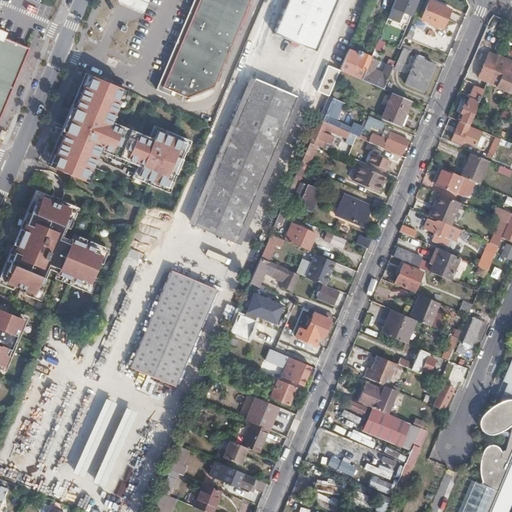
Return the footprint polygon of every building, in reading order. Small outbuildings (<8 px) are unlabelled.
[(118,0),(117,4),(143,14),(148,0),(118,0)] [(156,90),(170,96),(171,92),(162,88),(197,0),(192,0),(159,83),(156,90)] [(197,0),(162,88),(171,92),(170,96),(173,97),(175,93),(187,98),(213,87),(247,0),(197,0)] [(314,51),(335,0),(286,0),(273,33),(314,51)] [(367,0),(356,26),(364,29),(376,0),(367,0)] [(416,0),(393,0),(384,24),(389,26),(392,18),(397,20),(401,11),(410,14),(416,0)] [(421,19),(441,27),(449,9),(428,0),(421,19)] [(0,114),(18,72),(28,48),(0,35),(0,114)] [(394,68),(400,71),(408,51),(409,51),(411,47),(402,43),(401,47),(402,48),(394,68)] [(346,49),(338,71),(344,73),(360,80),(369,57),(360,53),(361,52),(357,50),(355,53),(346,49)] [(508,92),(511,83),(511,51),(509,50),(495,86),(508,92)] [(369,57),(360,80),(382,89),(393,61),(387,58),(380,73),(371,69),(373,63),(375,64),(377,60),(369,57)] [(404,84),(421,91),(432,64),(416,57),(404,84)] [(462,113),(459,120),(468,124),(493,65),(481,60),(479,65),(477,64),(474,72),(483,77),(475,94),(474,94),(471,99),(468,98),(465,106),(462,105),(460,112),(462,113)] [(338,71),(327,96),(333,99),(344,73),(338,71)] [(327,95),(333,78),(322,74),(316,91),(327,95)] [(121,91),(91,78),(87,89),(84,88),(51,169),(88,185),(93,173),(91,172),(94,165),(96,159),(93,157),(97,148),(102,150),(101,152),(127,163),(132,165),(140,168),(137,177),(167,189),(185,144),(155,132),(152,140),(113,124),(112,127),(107,125),(111,115),(114,116),(119,103),(117,102),(121,91)] [(186,222),(240,244),(300,100),(246,78),(186,222)] [(398,126),(408,100),(390,93),(380,118),(398,126)] [(327,96),(317,119),(324,122),(325,121),(333,125),(334,120),(327,117),(335,100),(333,99),(327,96)] [(369,123),(380,128),(382,123),(367,116),(362,128),(367,130),(369,123)] [(317,119),(307,142),(316,146),(321,147),(323,142),(328,145),(331,137),(320,133),(323,126),(339,133),(341,129),(324,122),(317,119)] [(468,124),(459,120),(451,140),(459,143),(461,139),(474,143),(480,129),(474,127),(468,124)] [(499,138),(511,143),(511,135),(511,134),(511,124),(509,123),(506,133),(496,130),(493,135),(495,136),(499,138)] [(480,129),(474,143),(480,146),(486,132),(480,129)] [(375,145),(400,155),(407,139),(388,132),(385,141),(378,138),(375,145)] [(345,143),(352,146),(356,136),(349,133),(345,143)] [(495,136),(486,156),(490,158),(499,138),(495,136)] [(307,142),(297,165),(305,169),(316,146),(307,142)] [(364,163),(384,172),(389,160),(370,152),(364,163)] [(478,183),(487,161),(470,153),(460,176),(462,177),(478,183)] [(367,169),(368,167),(358,163),(350,181),(377,193),(384,175),(367,169)] [(438,175),(441,168),(432,164),(429,172),(430,172),(438,175)] [(507,175),(510,170),(499,166),(497,171),(507,175)] [(455,193),(462,177),(460,176),(441,168),(438,175),(436,179),(434,184),(455,193)] [(325,169),(323,176),(336,182),(339,175),(325,169)] [(289,203),(310,212),(319,191),(298,182),(289,203)] [(334,214),(362,226),(370,206),(342,194),(334,214)] [(445,223),(455,201),(437,194),(428,216),(437,220),(445,223)] [(73,213),(39,199),(4,282),(38,296),(45,280),(43,279),(48,266),(59,271),(56,276),(88,289),(102,253),(71,241),(69,246),(58,241),(63,229),(66,230),(73,213)] [(278,211),(274,221),(280,223),(283,213),(278,211)] [(445,223),(437,220),(436,222),(426,219),(422,228),(433,233),(430,240),(445,246),(448,238),(453,240),(458,229),(445,223)] [(506,223),(501,235),(511,240),(511,221),(507,219),(506,223)] [(487,241),(496,246),(501,235),(506,223),(501,221),(495,234),(493,233),(491,240),(488,239),(487,241)] [(284,239),(307,249),(313,234),(289,224),(284,239)] [(428,236),(401,224),(398,231),(425,242),(428,236)] [(326,231),(322,240),(342,250),(346,241),(326,231)] [(366,247),(370,240),(359,235),(356,243),(366,247)] [(267,237),(259,257),(268,260),(271,252),(268,250),(272,240),(267,237)] [(484,267),(487,268),(496,246),(487,241),(480,239),(476,248),(483,251),(478,265),(484,267)] [(511,245),(504,243),(500,257),(511,261),(511,257),(511,245)] [(395,247),(392,255),(416,265),(419,257),(395,247)] [(427,270),(447,278),(457,256),(437,247),(427,270)] [(336,263),(315,254),(313,261),(332,269),(336,263)] [(259,257),(248,283),(257,287),(264,270),(263,269),(264,266),(272,270),(267,282),(288,291),(296,272),(268,260),(259,257)] [(332,269),(313,261),(307,277),(322,284),(326,286),(332,269)] [(401,263),(392,283),(396,285),(412,291),(420,271),(401,263)] [(128,366),(174,386),(216,289),(170,269),(128,366)] [(120,306),(129,309),(143,275),(134,272),(120,306)] [(335,303),(340,291),(326,286),(322,284),(318,296),(335,303)] [(254,293),(246,312),(277,324),(284,306),(254,293)] [(416,293),(406,316),(424,324),(434,300),(416,293)] [(461,312),(467,314),(471,304),(465,302),(461,312)] [(330,317),(313,310),(305,332),(297,328),(293,337),(314,346),(317,337),(321,338),(330,317)] [(380,332),(404,342),(414,319),(405,315),(392,310),(386,324),(383,324),(380,332)] [(0,311),(0,366),(5,368),(24,321),(0,311)] [(236,312),(228,330),(248,339),(255,320),(236,312)] [(471,317),(460,342),(467,345),(470,346),(480,320),(471,317)] [(451,328),(457,331),(461,321),(455,319),(451,328)] [(447,360),(466,368),(470,357),(463,354),(467,345),(460,342),(455,340),(447,360)] [(425,351),(418,348),(412,363),(398,356),(395,363),(404,367),(416,372),(418,368),(428,372),(434,358),(425,353),(425,351)] [(310,366),(272,350),(267,361),(298,374),(295,382),(302,385),(310,366)] [(478,486),(477,489),(489,493),(481,511),(505,511),(511,497),(511,351),(500,380),(509,383),(503,398),(499,399),(492,404),(484,410),(478,416),(478,424),(480,427),(483,430),(486,431),(491,432),(496,430),(499,427),(503,430),(501,453),(497,454),(495,451),(493,449),(489,448),(486,448),(482,450),(477,461),(475,469),(475,475),(476,480),(478,486)] [(362,375),(379,383),(384,385),(394,362),(376,354),(369,367),(365,366),(362,375)] [(459,383),(465,368),(448,361),(442,376),(459,383)] [(416,372),(404,367),(396,386),(408,391),(411,386),(422,391),(420,396),(430,400),(437,383),(427,378),(428,377),(416,372)] [(210,371),(208,377),(221,382),(224,376),(210,371)] [(298,387),(280,379),(272,398),(290,405),(298,387)] [(364,382),(356,400),(385,413),(395,390),(384,385),(379,383),(377,388),(364,382)] [(431,405),(441,410),(453,388),(443,383),(431,405)] [(47,410),(54,389),(45,386),(38,408),(47,410)] [(408,391),(420,396),(422,391),(411,386),(408,391)] [(254,396),(245,420),(250,422),(268,429),(277,407),(254,396)] [(105,488),(132,411),(122,408),(116,426),(107,423),(114,403),(102,399),(96,416),(87,413),(78,437),(82,439),(70,473),(82,477),(93,443),(97,444),(103,426),(111,429),(92,483),(105,488)] [(361,429),(409,450),(418,428),(414,426),(385,413),(356,400),(355,403),(346,399),(343,406),(362,414),(361,417),(365,421),(361,429)] [(423,416),(428,404),(424,402),(419,414),(423,416)] [(241,444),(246,447),(258,452),(268,429),(250,422),(241,444)] [(333,424),(330,430),(343,435),(346,430),(333,424)] [(348,435),(370,449),(374,443),(352,429),(348,435)] [(363,470),(390,479),(395,461),(381,456),(382,453),(329,436),(325,447),(366,460),(363,470)] [(241,444),(229,439),(222,456),(239,464),(246,447),(241,444)] [(413,455),(424,458),(429,442),(418,439),(413,455)] [(174,456),(169,469),(189,477),(192,470),(180,464),(182,459),(174,456)] [(327,467),(352,477),(356,466),(331,456),(327,467)] [(259,480),(227,466),(220,484),(244,495),(246,489),(253,493),(259,480)] [(388,495),(392,485),(372,476),(367,486),(388,495)] [(314,481),(313,491),(342,495),(343,485),(314,481)] [(199,482),(190,504),(209,511),(211,511),(220,491),(199,482)] [(169,495),(171,486),(164,484),(161,492),(169,495)] [(0,509),(1,510),(10,490),(0,485),(0,509)] [(481,511),(489,493),(477,489),(470,486),(459,511),(481,511)] [(159,492),(152,511),(155,511),(156,511),(164,494),(159,492)] [(90,510),(107,511),(108,496),(91,495),(90,510)]
